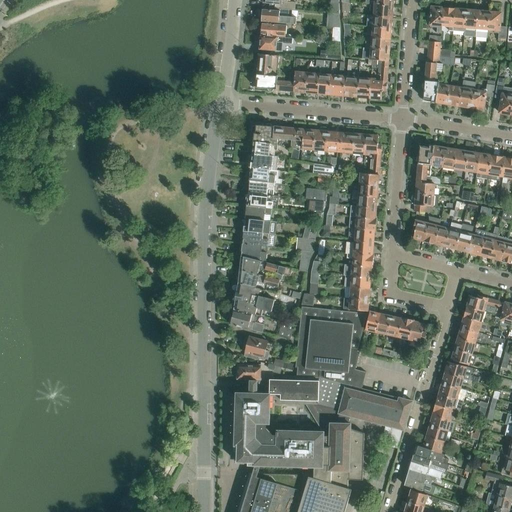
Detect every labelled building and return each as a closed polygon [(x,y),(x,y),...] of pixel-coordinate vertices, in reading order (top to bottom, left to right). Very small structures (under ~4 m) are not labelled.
[(287,1),(286,0),(263,0),(263,3),(270,4),(269,7),(295,10),(296,2),(287,1)] [(340,13),(339,0),(330,0),(330,12),(330,13),(340,13)] [(394,8),(393,7),(393,5),(370,4),(370,11),(374,11),(373,15),(392,16),(393,12),(394,11),(394,8)] [(429,8),(429,13),(430,14),(431,15),(431,17),(430,27),(437,28),(437,33),(441,34),(442,25),(444,8),(443,8),(432,7),(431,7),(429,8)] [(453,30),(455,9),(450,8),(449,7),(446,7),(445,8),(444,8),(442,25),(449,26),(449,30),(453,30)] [(465,31),(466,10),(465,10),(464,9),(461,9),(460,9),(455,9),(453,30),(465,31)] [(476,35),(478,11),(473,11),(472,10),(469,9),(467,10),(466,10),(465,31),(464,34),(476,35)] [(296,24),(297,17),(280,16),(280,11),(263,10),(263,12),(261,13),(261,15),(262,16),(262,22),(296,24)] [(488,29),(489,12),(488,12),(487,11),(484,11),(483,11),(478,11),(476,35),(476,36),(487,37),(488,29)] [(500,26),(501,13),(496,12),(495,11),(492,11),(491,12),(489,12),(488,29),(495,30),(495,32),(499,33),(498,40),(506,41),(506,39),(507,27),(500,26)] [(340,28),(340,13),(330,13),(330,12),(328,12),(327,26),(333,27),(340,28)] [(392,22),(392,16),(373,15),(367,14),(366,25),(372,26),(391,27),(392,26),(393,23),(392,22)] [(286,34),(287,25),(262,24),(262,25),(260,26),(260,29),(261,30),(261,36),(296,38),(297,35),(286,34)] [(392,33),(392,30),(391,29),(391,27),(372,26),(371,37),(390,38),(391,34),(392,33)] [(341,41),(340,28),(333,27),(332,41),(335,41),(341,41)] [(298,44),(299,39),(299,38),(296,38),(261,36),(260,50),(283,51),(283,43),(293,44),(293,43),(298,44)] [(390,44),(390,38),(371,37),(366,37),(365,47),(371,48),(389,49),(390,48),(391,45),(390,44)] [(320,51),(320,58),(341,60),(341,41),(335,41),(335,52),(320,51)] [(363,47),(362,59),(369,59),(373,60),(382,60),(381,68),(388,68),(389,56),(390,55),(390,52),(389,51),(389,49),(371,48),(365,47),(363,47)] [(450,58),(451,50),(440,49),(439,49),(439,50),(428,49),(428,56),(450,58)] [(278,76),(279,56),(259,54),(259,56),(258,56),(258,60),(259,61),(258,75),(278,76)] [(443,64),(450,65),(450,58),(428,56),(427,63),(443,64)] [(386,82),(388,68),(381,68),(382,60),(373,60),(373,65),(372,65),(372,67),(378,68),(378,74),(379,75),(378,78),(376,78),(371,78),(370,98),(382,99),(382,92),(383,92),(383,91),(386,91),(387,89),(388,85),(387,84),(387,82),(386,82)] [(440,77),(441,71),(442,71),(443,64),(427,63),(426,81),(425,81),(425,84),(423,84),(422,88),(424,90),(423,101),(436,103),(439,84),(440,77)] [(306,92),(308,72),(295,71),(294,81),(295,82),(294,91),(299,92),(300,93),(303,93),(305,92),(306,92)] [(318,93),(320,73),(308,72),(306,92),(307,92),(308,93),(311,94),(312,93),(318,93)] [(357,97),(359,77),(353,76),(354,72),(348,72),(347,75),(345,75),(343,96),(351,96),(352,97),(355,98),(356,97),(357,97)] [(330,94),(332,74),(320,73),(318,93),(323,94),(324,95),(328,95),(329,94),(330,94)] [(343,96),(345,75),(332,74),(330,94),(331,95),(332,96),(335,96),(336,95),(343,96)] [(277,90),(277,80),(278,76),(258,75),(257,75),(256,80),(256,81),(255,85),(256,86),(256,87),(258,87),(258,88),(268,89),(269,91),(272,91),(274,89),(275,89),(275,90),(276,90),(277,90)] [(370,98),(371,78),(359,77),(357,97),(359,97),(360,98),(362,98),(363,97),(370,98)] [(511,114),(511,108),(511,94),(503,94),(505,79),(498,78),(495,97),(501,99),(499,113),(504,113),(506,114),(508,115),(509,114),(511,114)] [(295,82),(294,81),(277,80),(277,90),(294,91),(295,82)] [(471,108),(474,90),(475,82),(464,80),(462,88),(459,106),(465,107),(466,108),(469,109),(470,108),(471,108)] [(483,110),(486,96),(493,97),(496,81),(488,80),(486,89),(482,88),(481,91),(474,90),(471,108),(473,108),(474,109),(477,110),(478,109),(483,110)] [(439,84),(436,103),(436,102),(441,103),(442,104),(445,105),(447,104),(451,86),(439,84)] [(459,106),(462,88),(451,86),(447,104),(449,104),(450,106),(453,106),(455,105),(459,106)] [(277,144),(278,135),(272,134),(273,126),(272,126),(270,124),(267,124),(266,125),(256,125),(256,126),(253,126),(252,132),(255,132),(254,142),(277,144)] [(295,140),(296,129),(295,129),(295,128),(291,127),(290,128),(274,127),(274,126),(273,126),(272,134),(278,135),(277,144),(282,145),(282,138),(291,139),(291,148),(292,148),(292,149),(300,151),(297,149),(297,147),(297,140),(295,140)] [(314,149),(316,130),(314,130),(313,129),(310,129),(309,130),(296,129),(295,140),(297,140),(297,147),(302,150),(302,148),(314,149)] [(325,150),(327,132),(326,131),(325,130),(322,130),(321,131),(316,130),(314,149),(325,150)] [(339,151),(341,133),(334,132),(333,131),(330,131),(328,132),(327,132),(325,150),(339,151)] [(353,153),(354,134),(353,134),(352,133),(349,132),(348,133),(342,133),(341,133),(339,151),(353,153)] [(365,154),(366,135),(361,134),(360,133),(357,133),(356,134),(354,134),(353,153),(365,154)] [(383,148),(382,146),(382,145),(378,145),(379,143),(378,143),(379,136),(366,135),(365,154),(370,154),(370,153),(374,154),(374,159),(371,159),(370,166),(379,167),(381,153),(381,152),(382,151),(383,148)] [(275,156),(275,150),(277,150),(277,144),(254,142),(252,154),(275,156)] [(431,164),(434,146),(420,143),(419,157),(417,158),(417,161),(418,162),(418,164),(427,165),(426,170),(431,171),(431,165),(431,164)] [(442,166),(445,148),(444,148),(443,147),(441,146),(439,147),(434,146),(431,164),(431,165),(442,166)] [(454,168),(456,150),(452,149),(451,148),(448,147),(447,148),(445,148),(442,166),(454,168)] [(299,155),(300,151),(292,149),(291,159),(298,161),(299,155)] [(465,170),(468,152),(467,152),(466,151),(463,150),(462,151),(456,150),(454,168),(465,170)] [(477,172),(480,154),(475,153),(474,152),(471,151),(470,152),(468,152),(465,170),(477,172)] [(277,169),(278,157),(278,156),(275,156),(252,154),(251,168),(279,171),(279,169),(277,169)] [(487,179),(491,156),(490,156),(489,154),(486,154),(485,155),(480,154),(477,172),(476,177),(487,179)] [(491,156),(487,179),(499,181),(500,177),(501,177),(505,157),(497,156),(496,155),(494,155),(493,155),(491,155),(491,156)] [(511,178),(511,158),(505,157),(501,177),(511,178)] [(431,177),(431,176),(430,176),(431,171),(426,170),(427,165),(418,164),(418,165),(418,167),(416,167),(416,173),(418,174),(417,182),(429,183),(430,177),(431,177)] [(378,179),(379,167),(370,166),(370,170),(364,170),(363,170),(363,173),(360,173),(359,184),(378,186),(378,185),(379,184),(379,181),(378,179)] [(278,177),(279,171),(251,168),(251,176),(250,176),(250,181),(283,185),(284,182),(281,182),(281,178),(278,177)] [(331,176),(318,175),(318,182),(330,183),(331,176)] [(273,195),(273,190),(274,190),(274,186),(278,186),(278,187),(283,187),(283,185),(250,181),(248,194),(249,194),(273,196),(273,195)] [(339,193),(340,182),(332,181),(330,188),(333,188),(333,192),(339,193)] [(435,195),(436,184),(436,183),(434,183),(434,184),(429,183),(417,182),(417,188),(415,188),(415,192),(416,193),(416,194),(435,195)] [(378,191),(379,188),(378,187),(378,186),(359,184),(358,190),(353,190),(353,195),(377,197),(377,192),(378,191)] [(324,202),(327,189),(321,189),(319,201),(324,202)] [(473,192),(463,190),(462,199),(472,201),(473,192)] [(338,204),(339,193),(333,192),(332,197),(330,203),(336,204),(338,204)] [(247,206),(272,209),(277,209),(278,197),(273,196),(249,194),(249,195),(247,195),(246,200),(248,200),(248,202),(247,202),(247,206)] [(439,195),(435,195),(416,194),(416,195),(415,196),(415,199),(415,200),(415,205),(428,206),(433,206),(438,206),(439,195)] [(376,202),(377,197),(353,195),(352,199),(358,199),(357,206),(376,208),(376,207),(377,206),(377,203),(376,202)] [(271,215),(272,209),(247,206),(246,219),(271,221),(270,221),(271,215)] [(375,213),(376,208),(357,206),(352,206),(351,216),(354,217),(356,217),(376,219),(377,213),(375,213)] [(481,206),(480,214),(490,216),(492,209),(481,206)] [(428,224),(424,242),(428,243),(429,244),(432,244),(433,244),(434,244),(439,227),(441,219),(428,215),(429,221),(428,224)] [(377,224),(377,221),(376,220),(376,219),(356,217),(354,217),(353,221),(352,222),(350,222),(350,228),(374,230),(375,230),(376,225),(377,224)] [(245,226),(244,231),(269,234),(275,234),(276,222),(271,221),(246,219),(246,226),(245,226)] [(424,242),(428,224),(415,221),(415,223),(413,223),(413,226),(413,228),(413,229),(415,230),(414,232),(415,232),(413,238),(424,241),(424,242)] [(449,229),(445,246),(450,248),(451,249),(454,250),(455,249),(456,249),(460,232),(462,225),(451,222),(449,229)] [(460,232),(456,249),(457,249),(458,251),(461,251),(462,251),(468,252),(473,235),(471,235),(473,227),(462,224),(462,225),(460,232)] [(445,246),(449,229),(439,227),(434,244),(435,244),(436,244),(437,245),(439,246),(441,245),(445,246)] [(373,245),(374,230),(350,228),(348,239),(355,240),(355,243),(373,245)] [(485,238),(486,233),(487,232),(476,229),(474,236),(473,235),(468,252),(475,254),(475,255),(478,256),(479,255),(481,255),(485,238)] [(268,239),(269,234),(244,231),(243,244),(268,247),(269,239),(268,239)] [(491,258),(497,236),(486,233),(485,238),(481,255),(481,256),(482,257),(485,258),(486,257),(491,258)] [(502,261),(508,238),(497,236),(491,258),(496,259),(497,260),(499,261),(501,260),(502,261)] [(312,251),(314,239),(298,237),(296,249),(302,250),(312,251)] [(511,263),(511,239),(508,238),(502,261),(504,262),(507,263),(508,263),(511,263)] [(372,256),(373,245),(355,243),(346,242),(345,254),(353,254),(372,256)] [(266,263),(266,262),(268,247),(243,244),(242,252),(241,256),(242,256),(266,263)] [(306,273),(312,251),(302,250),(299,271),(306,273)] [(347,254),(347,258),(353,258),(352,265),(372,267),(372,266),(374,265),(374,262),(373,261),(373,256),(372,256),(353,254),(347,254)] [(293,269),(266,262),(266,263),(242,256),(241,270),(265,276),(266,275),(267,270),(274,271),(272,277),(280,279),(282,280),(284,274),(291,276),(292,269),(293,269)] [(345,264),(344,275),(345,275),(351,276),(370,278),(370,272),(372,273),(372,267),(352,265),(345,264)] [(278,287),(280,279),(272,277),(266,275),(265,276),(241,270),(239,283),(263,290),(263,289),(265,283),(278,287)] [(370,283),(371,280),(370,279),(370,278),(351,276),(345,275),(345,276),(344,286),(345,286),(345,287),(369,289),(369,284),(370,283)] [(264,296),(266,291),(266,290),(263,289),(263,290),(239,283),(239,285),(237,296),(273,305),(275,306),(277,300),(264,296)] [(317,294),(318,284),(311,283),(310,294),(314,294),(317,294)] [(369,295),(368,293),(369,289),(345,287),(345,297),(344,297),(344,298),(368,300),(368,299),(369,297),(369,295)] [(313,305),(314,294),(310,294),(304,293),(302,304),(313,306),(313,305)] [(273,305),(237,296),(235,309),(257,315),(257,314),(264,316),(266,310),(272,311),(273,305)] [(497,310),(499,302),(488,299),(488,298),(486,298),(485,297),(482,296),(481,296),(479,296),(479,298),(477,297),(477,298),(470,296),(467,306),(467,307),(485,312),(485,311),(496,314),(497,310)] [(369,305),(369,302),(368,301),(368,300),(344,298),(343,308),(343,309),(367,311),(367,306),(369,305)] [(499,302),(497,310),(503,312),(505,304),(499,302)] [(511,323),(511,320),(511,303),(510,304),(505,303),(505,304),(503,312),(501,319),(500,324),(504,325),(505,324),(511,325),(511,323)] [(344,511),(351,489),(348,488),(348,479),(359,480),(363,480),(364,433),(360,431),(350,428),(351,423),(348,422),(351,414),(404,430),(412,402),(404,399),(362,388),(366,372),(355,369),(360,351),(358,351),(366,315),(302,307),(297,349),(295,367),(319,370),(319,376),(317,376),(281,375),(281,379),(270,379),(269,392),(258,392),(258,381),(250,381),(250,393),(237,393),(235,444),(234,451),(237,451),(237,455),(237,462),(243,462),(248,462),(248,465),(255,466),(252,473),(240,511),(344,511)] [(482,323),(485,312),(467,307),(465,311),(464,312),(463,315),(464,316),(463,317),(482,323)] [(256,322),(257,315),(235,309),(234,312),(231,324),(262,332),(264,324),(256,322)] [(377,331),(381,314),(375,313),(375,312),(372,312),(371,312),(369,312),(365,329),(377,331)] [(387,334),(391,317),(390,316),(389,315),(386,315),(385,315),(381,314),(377,331),(387,334)] [(293,324),(295,319),(287,316),(286,322),(285,322),(293,325),(293,324)] [(398,336),(402,319),(397,318),(396,317),(393,316),(392,317),(391,317),(387,334),(398,336)] [(479,333),(482,323),(463,317),(464,318),(463,319),(462,322),(462,323),(461,328),(479,333)] [(409,339),(413,322),(414,320),(412,320),(411,319),(409,318),(407,319),(402,318),(402,319),(398,336),(409,339)] [(290,339),(293,325),(285,322),(286,322),(282,321),(278,336),(290,339)] [(423,333),(423,331),(422,331),(424,324),(413,322),(409,339),(424,342),(424,340),(425,340),(426,337),(425,336),(426,334),(423,333)] [(476,344),(479,333),(461,328),(459,333),(458,334),(457,337),(458,338),(476,344)] [(502,351),(505,339),(493,336),(492,340),(503,343),(502,345),(499,345),(497,350),(502,351)] [(245,352),(244,356),(253,358),(259,360),(260,357),(267,359),(269,351),(266,350),(268,342),(249,337),(245,352)] [(473,354),(476,344),(458,338),(457,340),(456,341),(455,344),(456,345),(455,349),(473,354)] [(373,346),(372,352),(382,355),(383,351),(384,349),(373,346)] [(473,354),(455,349),(453,354),(452,355),(451,358),(452,359),(451,360),(473,366),(476,355),(473,354)] [(499,362),(502,351),(497,350),(496,356),(495,356),(493,360),(499,362)] [(508,365),(511,353),(505,351),(502,363),(508,365)] [(405,355),(404,362),(410,364),(412,357),(405,355)] [(294,364),(284,361),(275,359),(274,364),(273,365),(275,366),(292,370),(294,364)] [(471,375),(473,369),(449,362),(449,363),(447,364),(446,366),(447,368),(446,373),(477,382),(478,377),(471,375)] [(261,379),(262,365),(238,365),(237,379),(261,379)] [(443,378),(442,381),(443,383),(460,388),(462,382),(476,386),(477,382),(446,373),(444,377),(443,378)] [(441,390),(439,394),(458,399),(463,400),(466,390),(460,388),(443,383),(442,384),(441,385),(440,388),(441,390)] [(460,411),(463,400),(458,399),(439,394),(438,397),(437,397),(435,404),(460,412),(460,411)] [(458,417),(460,412),(435,404),(433,411),(434,412),(433,415),(452,421),(452,420),(456,422),(465,425),(466,420),(458,417)] [(430,421),(429,423),(430,425),(430,426),(448,431),(453,432),(456,422),(452,421),(433,415),(432,419),(430,421)] [(445,442),(448,431),(430,426),(428,428),(427,430),(428,432),(427,436),(445,442)] [(442,453),(445,442),(427,436),(426,441),(424,442),(423,445),(424,446),(424,447),(442,453)] [(442,453),(424,447),(416,445),(414,453),(449,464),(449,465),(450,465),(451,459),(444,457),(445,454),(442,453)] [(511,448),(509,448),(508,453),(494,450),(493,454),(491,454),(491,455),(511,460),(511,448)] [(449,464),(414,453),(412,460),(443,471),(446,472),(449,465),(449,464)] [(511,460),(491,455),(490,459),(504,462),(501,473),(511,476),(511,460)] [(412,460),(409,468),(436,477),(440,479),(443,471),(412,460)] [(435,480),(436,477),(409,468),(407,477),(430,485),(432,480),(433,480),(435,480)] [(511,486),(502,484),(504,477),(504,476),(487,471),(485,479),(494,481),(491,493),(497,494),(496,495),(511,499),(511,486)] [(430,485),(407,477),(404,485),(432,494),(435,486),(431,484),(430,485)] [(425,506),(428,495),(411,489),(410,495),(408,496),(408,498),(408,500),(408,501),(425,506)] [(454,492),(451,500),(458,503),(461,495),(454,492)] [(509,510),(511,500),(511,499),(496,495),(494,506),(509,510)] [(450,507),(452,504),(433,497),(432,500),(438,502),(438,503),(450,507)] [(406,507),(405,511),(404,511),(423,511),(425,506),(408,501),(408,502),(406,503),(406,506),(406,507)] [(185,511),(170,502),(162,511),(185,511)]
